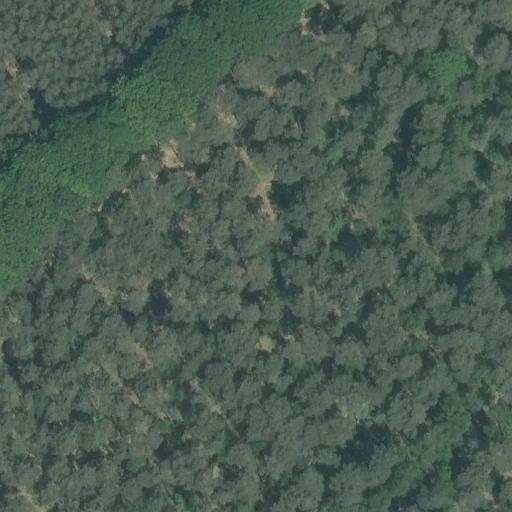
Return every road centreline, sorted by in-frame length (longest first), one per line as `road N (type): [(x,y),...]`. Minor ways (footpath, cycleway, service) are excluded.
road 1 (track): [(0,235),(262,0)]
road 2 (track): [(511,412),(414,511)]
